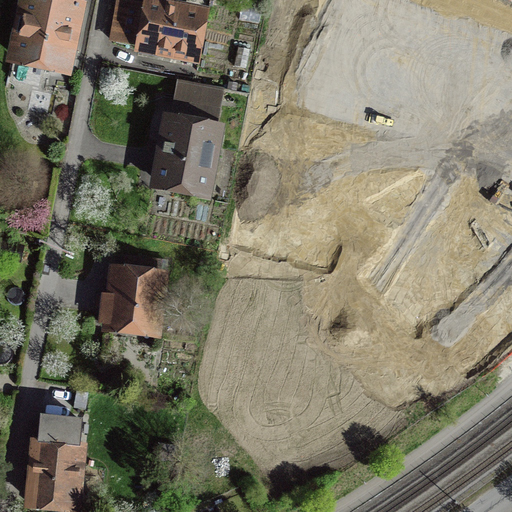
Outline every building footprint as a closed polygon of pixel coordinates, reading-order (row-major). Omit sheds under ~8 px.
[(72,66),(85,0),(16,0),(6,52),(72,66)] [(132,60),(202,72),(212,15),(142,3),(132,60)] [(350,110),(448,102),(442,27),(399,31),(358,34),(307,16),(282,86),(350,110)] [(511,70),(500,102),(511,106),(511,70)] [(153,199),(208,208),(228,92),(173,83),(153,199)] [(426,274),(385,285),(405,362),(507,335),(511,330),(511,223),(501,233),(468,262),(426,274)] [(248,261),(253,365),(302,458),(373,420),(351,379),(332,343),(329,299),(327,257),(248,261)] [(161,276),(110,270),(102,336),(153,342),(161,276)] [(32,505),(67,508),(73,423),(37,421),(32,505)]
